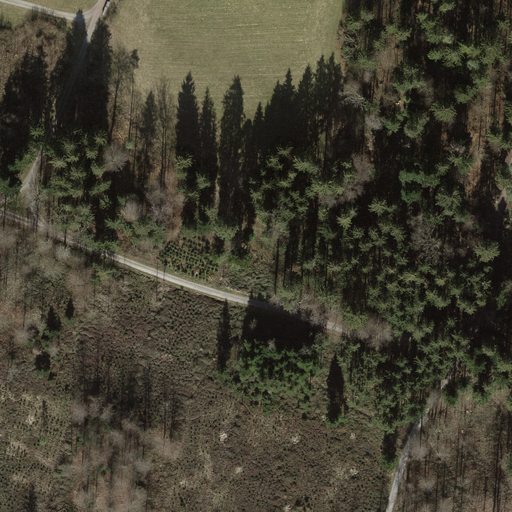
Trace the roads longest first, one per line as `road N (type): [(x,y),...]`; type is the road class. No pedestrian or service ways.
road 1 (track): [(511,296),(441,330),(386,340),(43,227)]
road 2 (track): [(511,162),(479,309),(458,362),(415,424),(389,511)]
road 3 (track): [(43,227),(32,176),(102,0)]
